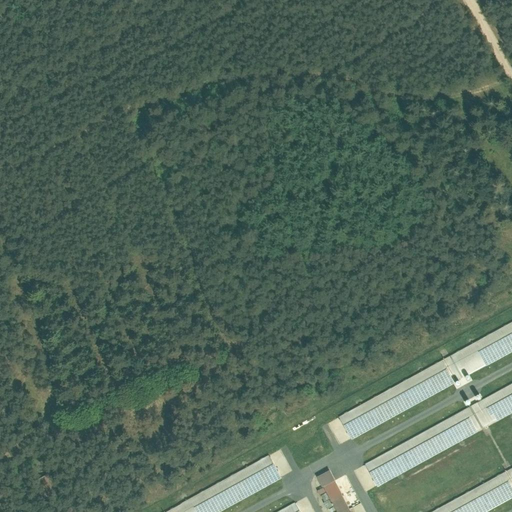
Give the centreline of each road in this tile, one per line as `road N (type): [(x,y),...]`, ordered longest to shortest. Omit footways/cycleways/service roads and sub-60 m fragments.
road 1 (track): [(0,165),(106,107),(222,74),(338,69),(457,93),(511,78)]
road 2 (track): [(511,368),(344,460)]
road 3 (track): [(344,460),(340,452),(297,475),(292,488),(250,511)]
